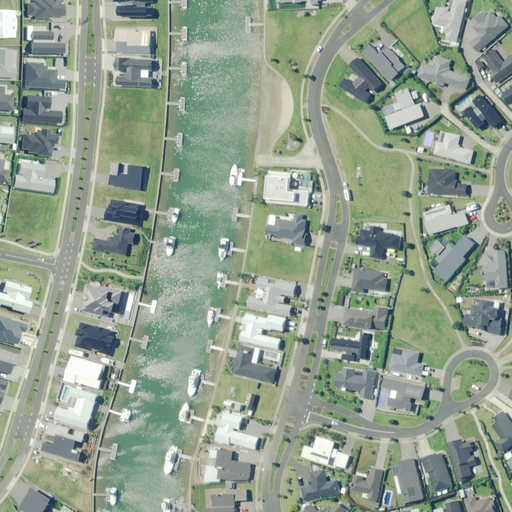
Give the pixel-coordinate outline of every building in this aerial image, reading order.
[(468,1),(462,0),(455,0),(453,10),(444,7),(444,9),(438,7),(434,24),(446,27),(444,32),(449,33),(447,40),(458,42),(468,1)] [(498,18),(493,12),(488,16),(484,12),(476,19),(479,22),(474,27),(481,35),(472,43),(480,52),(510,26),(501,16),(498,18)] [(152,28),(142,28),(142,30),(138,30),(138,28),(118,27),(117,39),(119,39),(118,51),(152,52),(152,44),(152,28)] [(381,54),(373,45),(363,53),(391,83),(401,73),(400,73),(407,66),(389,46),(381,54)] [(511,56),(504,63),(494,48),(483,56),(494,71),(491,73),(499,83),(511,73),(511,56)] [(374,91),(384,83),(359,56),(350,64),(360,75),(354,81),(346,77),(341,86),(366,102),(372,93),(366,90),(370,86),(374,91)] [(436,83),(435,84),(441,86),(442,85),(445,86),(447,83),(468,91),(472,79),(449,70),(453,61),(439,56),(435,67),(424,63),(419,77),(436,83)] [(0,109),(12,110),(13,94),(3,94),(4,86),(0,85),(0,109)] [(404,110),(417,105),(414,99),(420,97),(417,91),(412,93),(411,89),(398,94),(404,110)] [(474,101),(479,108),(476,110),(473,106),(466,112),(481,131),(487,126),(485,123),(488,120),(497,131),(506,123),(491,104),(490,105),(482,95),(474,101)] [(417,105),(404,110),(388,117),(393,129),(426,116),(421,104),(417,105)] [(12,134),(13,126),(11,126),(1,125),(0,125),(0,142),(10,143),(11,134),(12,134)] [(49,129),(40,127),(39,131),(32,131),(32,134),(22,133),(20,148),(27,149),(27,152),(36,153),(36,155),(50,156),(51,147),(52,147),(53,144),(56,144),(57,133),(49,133),(49,129)] [(472,164),(475,151),(461,148),(461,145),(459,144),(461,136),(447,133),(445,143),(438,141),(435,154),(458,159),(458,160),(472,164)] [(43,164),(19,161),(17,173),(21,174),(21,176),(14,174),(13,187),(51,192),(53,179),(40,178),(40,180),(36,180),(36,178),(36,177),(42,177),(43,164)] [(142,189),(145,165),(130,163),(129,173),(122,172),(122,175),(119,175),(121,162),(113,161),(111,184),(120,185),(120,186),(142,189)] [(469,197),(470,183),(458,183),(458,180),(456,180),(457,170),(428,168),(427,196),(457,198),(457,196),(469,197)] [(139,225),(143,203),(132,201),(131,204),(129,204),(129,201),(117,199),(113,198),(112,203),(111,203),(110,207),(108,207),(106,220),(139,225)] [(453,213),(451,205),(424,212),(430,234),(470,223),(466,209),(453,213)] [(293,245),(308,247),(311,232),(307,231),(309,220),(305,219),(305,215),(295,213),(294,221),(276,218),(275,225),(268,224),(265,237),(293,241),(293,245)] [(135,243),(137,232),(132,231),(133,227),(121,225),(119,234),(116,233),(115,236),(111,236),(110,240),(95,237),(93,249),(106,252),(107,251),(127,255),(130,243),(135,243)] [(381,227),(373,226),(372,231),(363,230),(361,246),(373,247),(372,258),(384,259),(385,248),(400,250),(402,236),(395,236),(395,234),(381,232),(381,227)] [(467,236),(456,249),(446,240),(443,243),(438,239),(431,247),(440,255),(436,260),(442,265),(436,271),(448,282),(467,259),(465,257),(477,244),(467,236)] [(509,287),(507,250),(495,251),(496,264),(486,264),(486,280),(497,280),(498,288),(509,287)] [(386,272),(357,269),(354,291),(366,293),(367,289),(388,292),(389,278),(385,278),(386,272)] [(260,276),(258,288),(261,288),(261,289),(264,290),(264,289),(265,289),(263,297),(251,295),(249,306),(276,311),(276,306),(278,306),(277,312),(292,314),(293,305),(281,303),(281,301),(285,302),(287,296),(282,295),(282,294),(295,296),(298,283),(278,280),(277,283),(270,282),(270,278),(260,276)] [(0,293),(0,303),(11,307),(10,309),(27,314),(31,303),(22,300),(23,297),(27,298),(30,287),(5,280),(2,290),(6,292),(5,295),(0,293)] [(390,308),(375,306),(375,312),(347,309),(345,326),(370,329),(370,328),(387,330),(390,308)] [(263,335),(265,328),(286,333),(290,319),(271,314),(270,319),(248,314),(246,324),(250,325),(249,332),(244,331),(241,341),(280,350),(282,339),(263,335)] [(99,350),(99,352),(110,355),(112,345),(113,346),(116,337),(114,336),(115,331),(107,328),(97,325),(97,326),(91,324),(82,321),(81,328),(79,327),(77,334),(79,335),(76,346),(88,349),(89,347),(99,350)] [(348,352),(347,354),(355,355),(355,353),(360,354),(359,359),(368,360),(369,352),(373,353),(373,348),(377,349),(378,343),(371,342),(372,335),(363,334),(362,341),(336,338),(334,350),(348,352)] [(253,362),(257,347),(242,343),(238,357),(237,357),(234,366),(236,366),(234,373),(274,383),(278,368),(253,362)] [(101,379),(106,365),(74,355),(69,369),(68,369),(65,380),(77,383),(77,381),(100,389),(103,380),(101,379)] [(357,369),(344,368),(344,373),(339,373),(337,388),(362,392),(361,397),(374,399),(377,372),(365,370),(364,376),(356,375),(357,369)] [(427,387),(387,378),(385,388),(394,390),(390,406),(412,412),(416,398),(424,400),(427,387)] [(257,396),(249,394),(246,404),(254,406),(257,396)] [(511,421),(504,411),(494,418),(498,423),(494,426),(502,438),(495,443),(503,453),(511,447),(511,421)] [(260,438),(235,431),(235,428),(241,430),(244,417),(226,413),(223,425),(227,426),(227,429),(221,428),(217,442),(231,445),(231,443),(257,449),(260,438)] [(332,457),(337,459),(335,465),(346,468),(351,454),(339,450),(335,449),(337,442),(319,437),(316,449),(307,446),(304,457),(330,465),(332,457)] [(464,442),(463,439),(450,443),(461,483),(466,481),(465,478),(473,476),(471,467),(479,465),(476,455),(472,457),(471,452),(475,450),(472,440),(464,442)] [(454,487),(442,452),(424,458),(429,475),(432,474),(437,492),(454,487)] [(425,499),(415,459),(400,462),(401,466),(394,468),(396,477),(401,475),(406,495),(404,496),(406,504),(425,499)] [(386,470),(373,468),(370,482),(364,481),(365,477),(356,475),(353,491),(371,494),(369,501),(379,503),(386,470)] [(328,482),(326,470),(312,473),(313,478),(310,479),(312,486),(303,488),(306,501),(341,494),(339,480),(328,482)] [(45,511),(53,499),(34,487),(21,508),(26,511),(76,511),(70,508),(67,511),(45,511)] [(249,500),(249,490),(231,491),(231,494),(214,495),(215,508),(206,509),(206,511),(236,511),(236,501),(249,500)] [(478,501),(477,496),(466,499),(469,511),(496,511),(493,497),(478,501)] [(462,511),(460,501),(446,504),(448,511),(462,511)] [(345,511),(347,510),(340,503),(332,511),(330,509),(327,511),(325,511),(322,509),(319,511),(312,505),(305,511),(345,511)]
